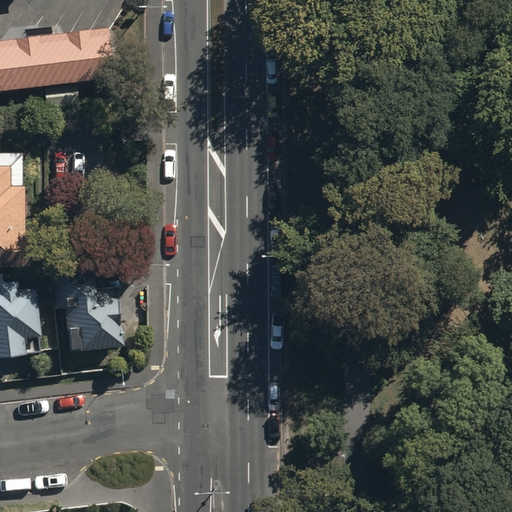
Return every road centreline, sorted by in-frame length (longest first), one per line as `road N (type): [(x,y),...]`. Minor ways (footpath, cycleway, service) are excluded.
road 1 (primary): [(192,412),(187,0)]
road 2 (primary): [(247,0),(250,409)]
road 3 (residential): [(192,412),(0,435)]
